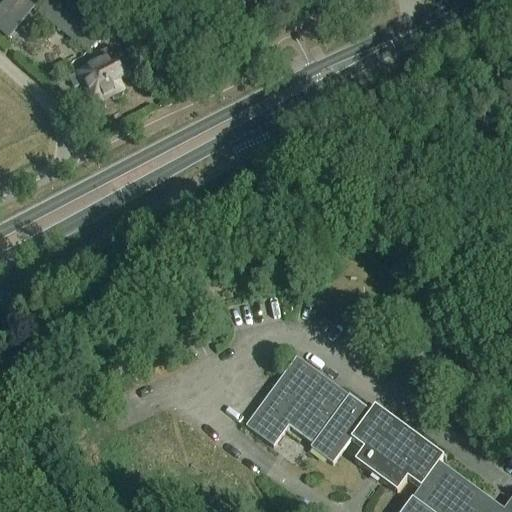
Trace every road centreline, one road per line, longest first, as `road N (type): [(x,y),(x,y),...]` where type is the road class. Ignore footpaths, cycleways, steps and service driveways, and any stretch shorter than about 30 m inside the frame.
road 1 (primary): [(417,29),(312,69),(0,232)]
road 2 (unclassified): [(511,322),(267,142),(255,124)]
road 3 (primary): [(0,260),(255,124)]
road 4 (primary): [(255,124),(417,29)]
road 5 (unclassified): [(63,159),(60,123),(0,62)]
